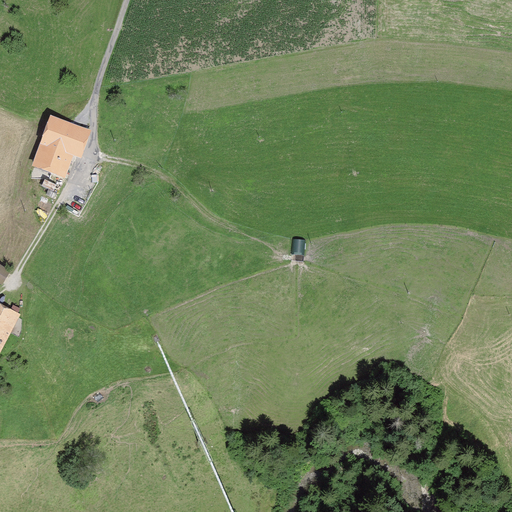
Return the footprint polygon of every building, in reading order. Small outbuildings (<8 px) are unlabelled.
[(88,132),(52,118),(34,164),(63,176),(72,153),(78,156),(88,132)] [(62,183),(50,178),(47,185),(59,190),(62,183)] [(305,240),(293,239),(292,254),(304,255),(305,240)] [(17,272),(3,263),(0,268),(0,277),(10,284),(17,272)] [(28,312),(0,297),(0,352),(6,355),(28,312)]
